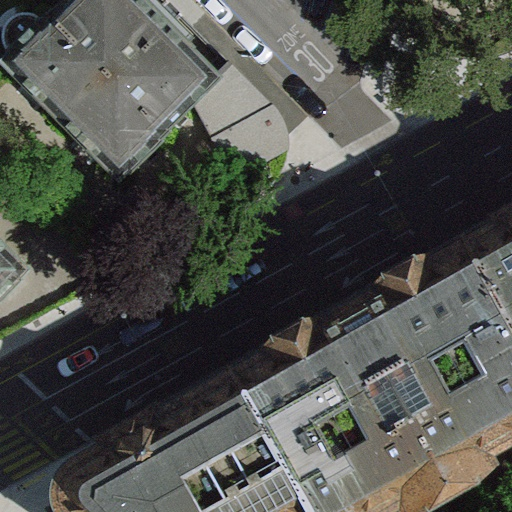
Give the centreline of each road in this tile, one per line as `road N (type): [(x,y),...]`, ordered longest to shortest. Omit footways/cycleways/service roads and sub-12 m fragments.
road 1 (secondary): [(432,184),(0,426)]
road 2 (residential): [(432,184),(251,0)]
